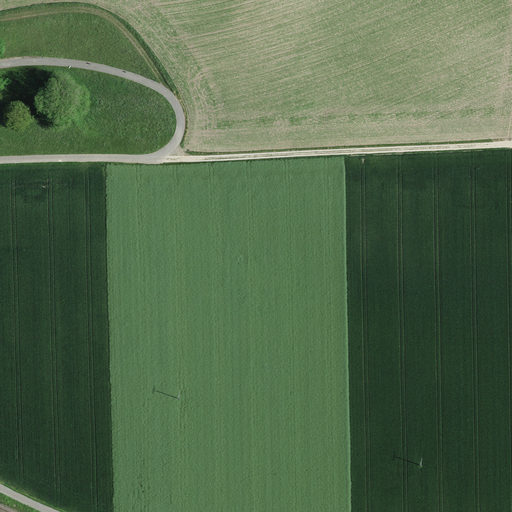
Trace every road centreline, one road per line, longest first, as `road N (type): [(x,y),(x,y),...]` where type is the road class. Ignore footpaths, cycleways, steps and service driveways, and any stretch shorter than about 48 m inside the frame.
road 1 (track): [(0,63),(52,58),(134,76),(171,95),(178,119),(163,157),(0,159)]
road 2 (track): [(163,157),(511,143)]
